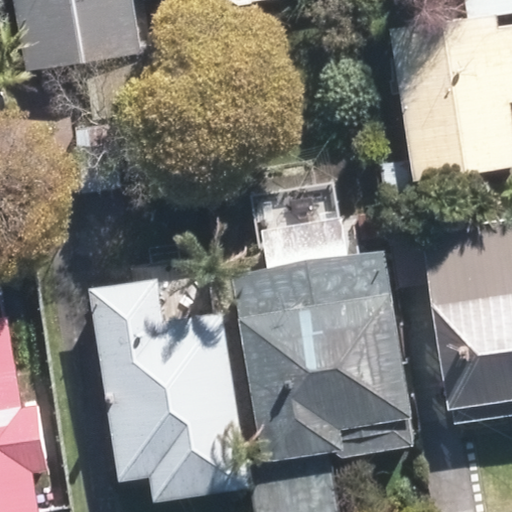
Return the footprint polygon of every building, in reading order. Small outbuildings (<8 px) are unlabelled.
[(156,50),(147,0),(29,0),(40,68),(156,50)] [(511,0),(478,0),(480,8),(401,19),(423,173),(511,160),(511,0)] [(186,182),(128,193),(137,238),(194,227),(186,182)] [(511,390),(511,209),(431,221),(458,399),(511,390)] [(427,440),(394,241),(245,266),(276,451),(265,453),(274,511),(356,511),(389,507),(380,448),(427,440)] [(258,479),(231,303),(175,312),(168,267),(100,277),(130,473),(163,468),(167,493),(258,479)] [(33,404),(17,305),(0,307),(0,511),(54,511),(47,467),(59,465),(49,402),(33,404)]
